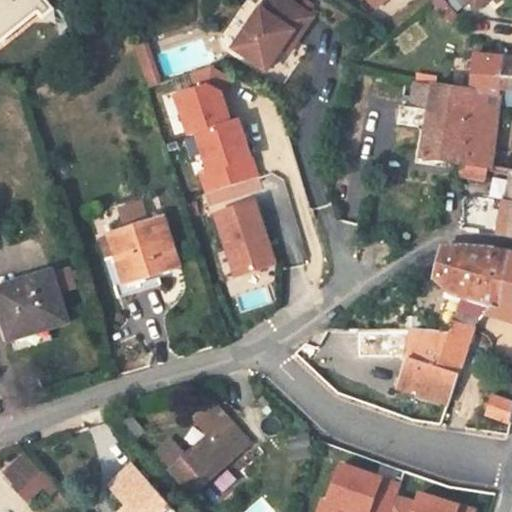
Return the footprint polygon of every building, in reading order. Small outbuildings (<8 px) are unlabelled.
[(0,0),(0,38),(34,12),(40,18),(47,11),(38,0),(0,0)] [(297,0),(265,0),(233,47),(270,73),(283,57),(291,45),(297,49),(319,16),(297,0)] [(358,0),(375,17),(393,1),(391,0),(358,0)] [(476,0),(453,0),(472,22),(485,10),(476,0)] [(476,0),(485,10),(497,0),(476,0)] [(297,49),(291,45),(283,57),(289,61),(297,49)] [(508,102),(511,66),(480,64),(477,99),(508,102)] [(210,80),(177,93),(189,133),(197,130),(235,117),(226,87),(210,80)] [(427,174),(465,180),(471,115),(473,99),(425,94),(422,110),(436,112),(434,122),(407,118),(405,137),(431,142),(427,174)] [(471,115),(505,119),(508,102),(477,99),(473,99),(471,115)] [(243,115),(197,130),(209,167),(199,171),(204,194),(260,175),(243,115)] [(465,180),(496,184),(505,119),(471,115),(465,180)] [(125,297),(161,281),(130,291),(146,197),(122,207),(128,227),(109,235),(125,297)] [(130,291),(161,281),(184,274),(168,212),(151,219),(146,197),(130,291)] [(260,198),(216,213),(234,275),(275,260),(260,198)] [(437,289),(451,302),(473,302),(489,302),(491,271),(469,268),(469,257),(445,258),(440,278),(437,289)] [(469,268),(491,271),(489,302),(495,303),(495,320),(511,324),(511,264),(471,257),(469,257),(469,268)] [(48,329),(50,335),(72,328),(53,270),(0,286),(0,304),(12,341),(48,329)] [(473,302),(467,322),(495,320),(495,303),(489,302),(473,302)] [(460,387),(476,345),(495,320),(467,322),(457,342),(455,344),(441,344),(416,344),(413,369),(414,370),(460,387)] [(441,344),(442,328),(418,327),(416,344),(441,344)] [(414,370),(402,400),(449,419),(451,416),(460,387),(414,370)] [(511,409),(511,406),(492,399),(486,418),(509,426),(511,409)] [(195,502),(250,454),(215,414),(196,430),(212,449),(191,467),(175,449),(160,462),(195,502)] [(310,468),(307,446),(284,449),(288,472),(310,468)] [(27,450),(2,471),(32,506),(57,485),(27,450)] [(110,487),(130,509),(127,511),(165,511),(128,470),(110,487)] [(405,511),(394,508),(398,496),(339,475),(326,511),(321,511),(320,511),(440,511),(418,504),(415,511),(405,511)]
